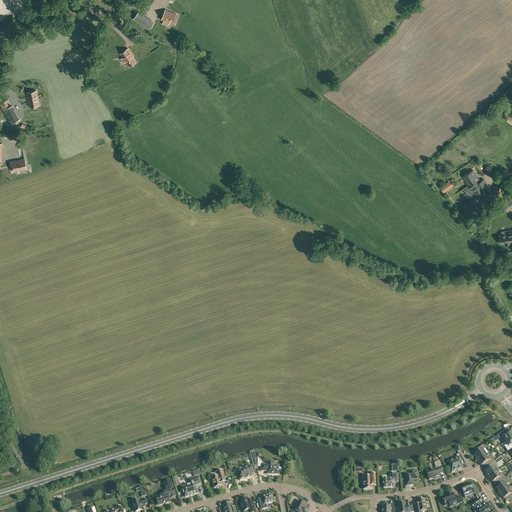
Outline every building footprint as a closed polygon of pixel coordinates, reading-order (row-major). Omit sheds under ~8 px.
[(166,10),(161,20),(174,25),(176,20),(174,19),(176,14),(166,10)] [(149,20),(145,27),(149,30),(153,23),(149,20)] [(121,31),(130,40),(136,34),(127,25),(126,25),(122,21),(117,26),(121,30),(121,31)] [(135,61),(133,57),(133,56),(128,48),(120,54),(123,58),(125,61),(128,66),(135,61)] [(39,105),(36,91),(27,93),(29,101),(28,101),(29,107),(33,106),(36,105),(39,105)] [(12,106),(4,110),(11,123),(19,119),(16,114),(14,111),(12,106)] [(26,168),(26,165),(24,159),(11,161),(13,171),(22,169),(26,168)] [(468,186),(479,179),(473,170),(462,177),(468,186)] [(479,179),(468,186),(474,195),(485,188),(484,188),(488,186),(484,179),(480,181),(479,179)] [(504,192),(493,189),(491,194),(502,197),(504,192)] [(506,207),(511,204),(509,199),(503,202),(506,207)] [(511,236),(511,229),(508,230),(509,234),(499,235),(500,239),(499,239),(499,242),(500,242),(500,243),(505,243),(505,244),(510,244),(510,242),(511,241),(511,237),(511,236)] [(501,261),(504,269),(511,266),(509,258),(501,261)] [(504,442),(511,437),(511,434),(511,435),(511,434),(510,431),(505,434),(503,431),(497,436),(499,439),(500,438),(503,443),(504,442)] [(486,455),(488,454),(486,451),(486,449),(484,445),(475,451),(476,453),(474,455),(476,458),(475,459),(476,461),(486,455)] [(456,455),(457,458),(448,462),(448,461),(447,462),(451,473),(463,469),(463,468),(462,466),(466,465),(461,454),(456,455)] [(488,458),(486,455),(476,461),(478,464),(479,463),(481,466),(484,464),(486,467),(495,461),(492,457),(490,456),(488,458)] [(442,467),(440,461),(434,463),(436,470),(427,472),(429,480),(436,478),(436,479),(441,478),(439,474),(444,473),(442,467)] [(495,461),(486,467),(488,470),(485,472),(487,475),(486,476),(488,478),(497,472),(499,470),(497,467),(498,466),(495,461)] [(267,465),(261,464),(261,471),(267,471),(267,474),(279,474),(279,472),(280,472),(281,471),(281,469),(281,468),(280,468),(279,468),(279,465),(275,465),(275,462),(267,462),(267,465)] [(237,473),(240,480),(240,481),(251,477),(250,474),(254,473),(252,466),(236,470),(237,473)] [(226,482),(222,471),(216,473),(217,477),(211,479),(214,488),(222,486),(221,483),(226,482)] [(405,474),(407,486),(413,485),(412,479),(418,479),(417,472),(415,472),(415,471),(410,472),(410,473),(405,474)] [(499,474),(497,472),(488,478),(489,480),(490,479),(492,483),(495,481),(497,484),(506,478),(503,473),(501,473),(499,474)] [(383,480),(383,489),(394,488),(394,487),(394,482),(398,482),(399,482),(398,473),(390,474),(391,479),(383,480)] [(363,490),(372,489),(372,486),(376,486),(375,474),(368,474),(368,478),(363,478),(363,479),(361,479),(362,484),(363,484),(363,490)] [(193,484),(182,487),(182,488),(182,489),(181,489),(183,494),(184,493),(185,498),(198,493),(196,485),(201,484),(199,477),(191,479),(193,484)] [(506,478),(497,484),(499,487),(496,488),(498,491),(497,492),(499,495),(508,488),(506,485),(508,484),(509,482),(506,478)] [(176,496),(172,485),(171,481),(170,481),(164,483),(163,483),(164,484),(165,487),(166,491),(162,492),(163,495),(160,496),(159,496),(155,497),(156,498),(157,501),(156,502),(157,506),(158,505),(158,506),(170,502),(168,498),(171,497),(171,498),(175,497),(174,496),(176,496)] [(473,487),(472,487),(471,484),(461,488),(465,498),(474,494),(476,496),(479,494),(475,487),(473,487)] [(511,489),(510,487),(508,488),(499,495),(500,497),(501,496),(503,499),(506,498),(508,500),(511,497),(511,489)] [(451,493),(445,495),(446,496),(442,497),(443,499),(442,499),(443,503),(444,503),(445,506),(452,504),(453,506),(462,503),(459,496),(456,498),(455,499),(453,493),(452,494),(451,493)] [(274,502),(274,501),(275,500),(274,498),(273,498),(272,494),(261,498),(262,500),(259,501),(262,510),(268,508),(266,504),(274,502)] [(139,500),(132,502),(135,511),(137,511),(142,511),(141,507),(142,506),(143,507),(148,506),(146,499),(139,501),(139,500)] [(248,511),(255,511),(252,501),(248,502),(247,499),(240,501),(241,505),(240,506),(241,509),(242,509),(243,511),(244,511),(248,511)] [(479,499),(471,505),(475,510),(478,511),(486,511),(489,510),(489,509),(486,504),(486,505),(484,502),(482,503),(479,499)] [(425,503),(425,500),(417,501),(417,505),(414,506),(415,511),(421,511),(422,511),(427,511),(426,506),(426,503),(425,503)] [(307,511),(309,509),(306,508),(307,505),(299,501),(298,503),(297,503),(296,504),(295,506),(295,507),(296,508),(294,511),(296,511),(307,511)] [(406,506),(405,503),(398,504),(398,508),(397,508),(398,511),(399,511),(398,511),(414,511),(413,511),(412,506),(406,506)]
